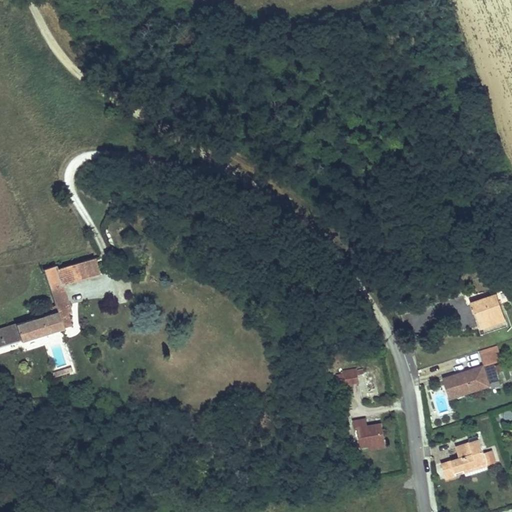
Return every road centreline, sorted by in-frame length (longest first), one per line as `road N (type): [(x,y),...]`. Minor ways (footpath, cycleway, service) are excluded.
road 1 (track): [(358,272),(280,194),(77,73),(29,0)]
road 2 (residential): [(424,511),(405,378),(358,272)]
